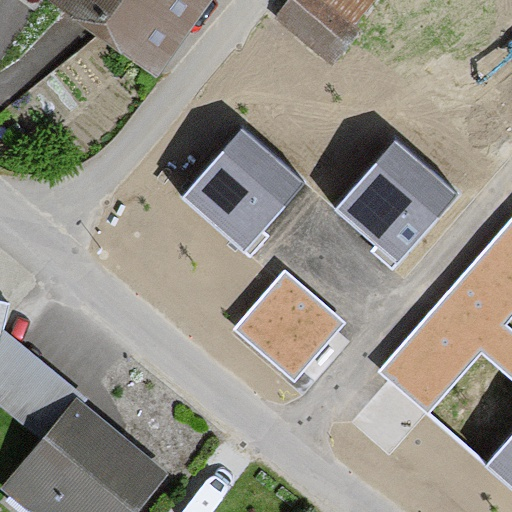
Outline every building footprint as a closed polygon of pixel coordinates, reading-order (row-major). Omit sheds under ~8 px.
[(39,0),(37,4),(157,89),(220,0),(238,0),(243,3),(245,0),(39,0)] [(290,0),(271,26),(336,76),(370,31),(360,23),(377,0),(290,0)] [(296,185),(241,138),(189,199),(244,246),(296,185)] [(397,143),(343,204),(401,255),(454,193),(397,143)] [(345,323),(285,271),(234,330),(294,382),(345,323)] [(511,401),(466,457),(511,494),(511,401)] [(4,497),(23,511),(146,511),(169,483),(74,409),(4,497)]
